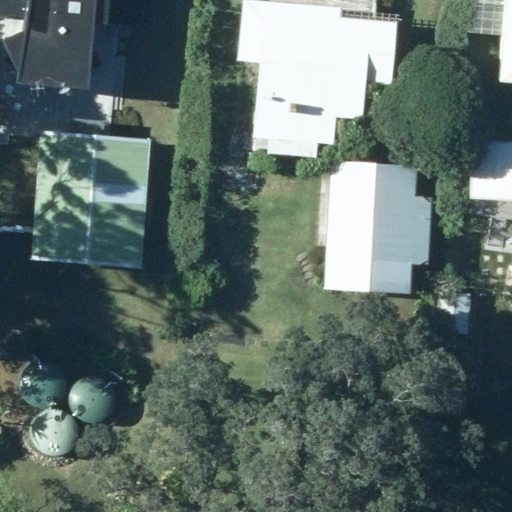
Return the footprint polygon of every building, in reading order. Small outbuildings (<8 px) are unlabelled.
[(0,0),(0,26),(17,28),(9,106),(79,114),(88,30),(137,35),(140,0),(0,0)] [(511,0),(501,0),(501,1),(497,85),(511,85),(511,0)] [(374,10),(241,1),(236,60),(255,60),(249,140),(267,141),(266,155),(315,158),(315,143),(333,145),(334,120),(362,122),(364,83),(389,84),(394,23),(372,21),(374,10)] [(145,143),(36,132),(23,271),(131,282),(145,143)] [(511,201),(511,140),(470,140),(470,201),(511,201)] [(403,314),(408,266),(425,268),(431,214),(407,211),(410,180),(331,171),(316,305),(403,314)] [(435,294),(435,332),(469,333),(470,294),(435,294)]
